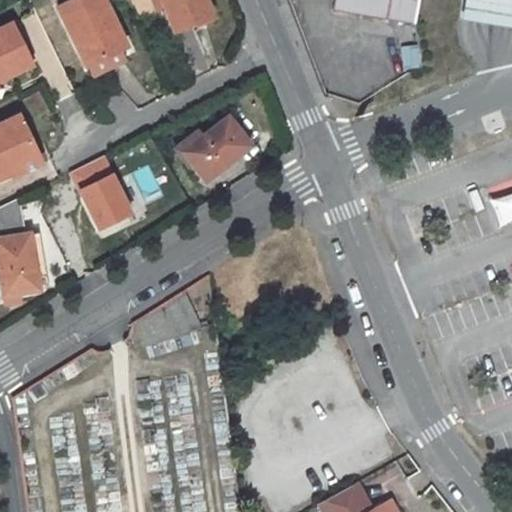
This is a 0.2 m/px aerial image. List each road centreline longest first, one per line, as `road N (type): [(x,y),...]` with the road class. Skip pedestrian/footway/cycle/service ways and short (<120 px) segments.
road 1 (tertiary): [(493,511),(425,422),(322,166)]
road 2 (residential): [(322,166),(0,372)]
road 3 (residential): [(53,159),(278,48)]
road 4 (residential): [(511,88),(322,166)]
road 5 (tertiary): [(322,166),(278,48)]
